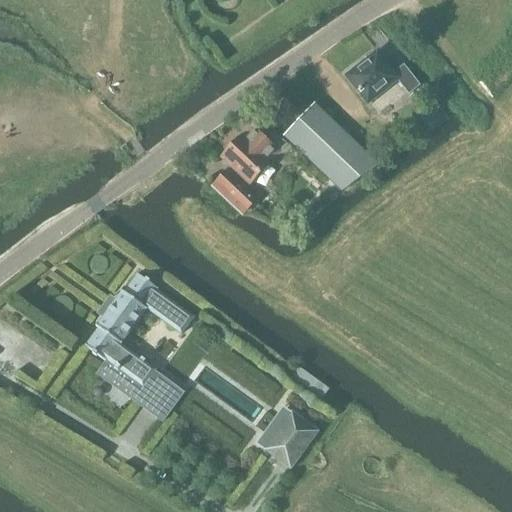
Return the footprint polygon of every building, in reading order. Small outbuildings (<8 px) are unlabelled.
[(378,53),(347,77),(368,103),(397,80),(409,95),(420,86),(404,66),(394,74),(378,53)] [(380,165),(315,104),(285,136),(344,191),(380,165)] [(252,185),(273,163),(272,162),(279,155),(295,151),(274,132),(266,142),(252,129),(239,144),(237,142),(223,157),(252,185)] [(248,190),(228,171),(217,183),(212,187),(241,215),(246,210),(257,198),(249,190),(248,190)] [(137,273),(84,346),(93,353),(92,354),(96,356),(97,355),(105,361),(100,368),(149,404),(167,380),(155,371),(156,369),(120,343),(146,308),(182,334),(195,316),(159,290),(160,289),(150,282),(151,281),(147,278),(146,279),(137,273)] [(292,413),(264,451),(291,470),(318,432),(292,413)]
